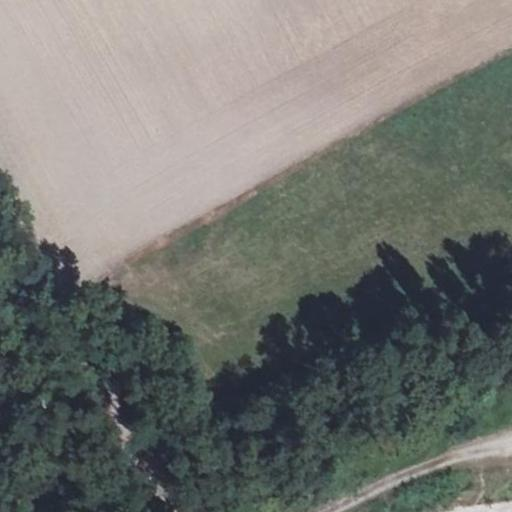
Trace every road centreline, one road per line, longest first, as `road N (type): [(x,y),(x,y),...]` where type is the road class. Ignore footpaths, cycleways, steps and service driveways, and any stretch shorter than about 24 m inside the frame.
road 1 (track): [(0,208),(154,511)]
road 2 (track): [(339,511),(403,479),(511,452)]
